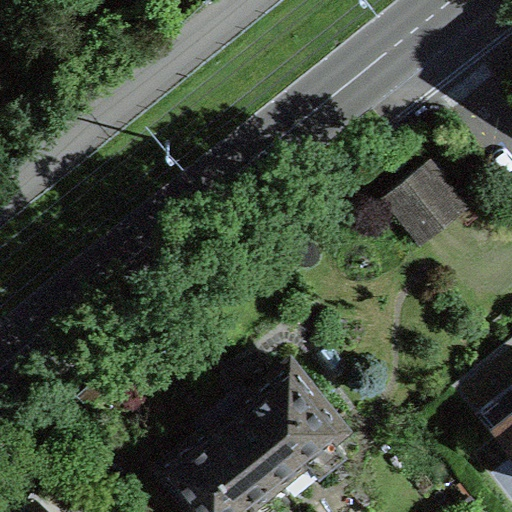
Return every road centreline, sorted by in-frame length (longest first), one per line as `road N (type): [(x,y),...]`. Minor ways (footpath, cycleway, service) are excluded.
road 1 (secondary): [(0,369),(62,308),(422,14)]
road 2 (residential): [(422,14),(511,131)]
